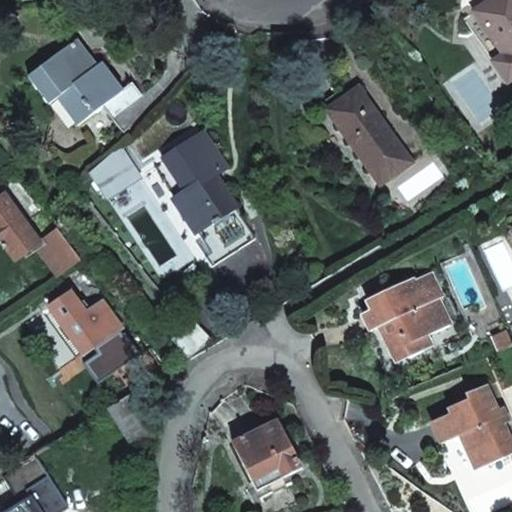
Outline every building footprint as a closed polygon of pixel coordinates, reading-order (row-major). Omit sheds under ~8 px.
[(507,82),(511,78),(511,0),(493,0),(475,12),(505,57),(496,63),(495,64),(507,82)] [(466,18),(496,63),(505,57),(475,12),(466,18)] [(78,40),(72,45),(83,59),(90,54),(78,40)] [(105,108),(126,135),(168,91),(150,67),(135,82),(125,90),(104,63),(99,66),(90,54),(83,59),(72,45),(29,79),(52,106),(59,101),(80,127),(105,108)] [(360,89),(329,111),(382,184),(412,163),(360,89)] [(168,91),(126,135),(127,136),(169,92),(168,91)] [(190,221),(198,234),(236,209),(215,176),(226,169),(205,136),(156,168),(189,221),(190,221)] [(126,155),(115,163),(130,186),(141,179),(126,155)] [(115,163),(93,176),(109,200),(130,186),(115,163)] [(0,200),(0,238),(17,262),(38,247),(59,275),(81,258),(60,231),(41,244),(6,196),(0,200)] [(236,209),(198,234),(203,242),(197,245),(212,269),(256,241),(236,209)] [(400,337),(410,358),(433,347),(427,336),(451,326),(440,300),(444,298),(433,274),(416,282),(415,280),(368,301),(373,312),(364,316),(372,332),(381,328),(388,342),(400,337)] [(92,310),(88,304),(82,308),(79,303),(71,292),(50,308),(85,356),(122,329),(102,302),(92,310)] [(82,308),(88,304),(84,299),(79,303),(82,308)] [(194,326),(175,343),(190,360),(209,344),(194,326)] [(511,340),(509,332),(494,338),(500,352),(511,346),(511,340)] [(399,364),(410,358),(400,337),(388,342),(399,364)] [(480,449),(488,466),(511,455),(511,442),(504,425),(509,422),(503,409),(498,411),(486,386),(467,395),(469,400),(449,410),(452,415),(432,424),(442,444),(461,435),(470,454),(480,449)] [(158,430),(135,393),(109,409),(138,452),(157,439),(158,430)] [(279,421),(234,444),(258,492),(304,469),(279,421)] [(478,471),(488,466),(480,449),(470,454),(478,471)]
